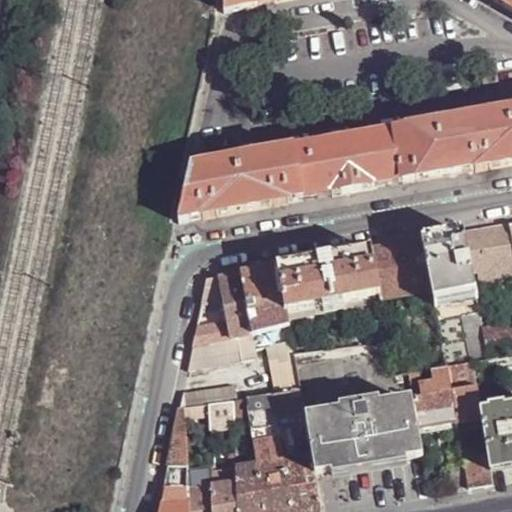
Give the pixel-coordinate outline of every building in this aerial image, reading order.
[(511,0),(224,0),(225,11),(287,0),(492,0),(511,11),(511,0)] [(511,111),(191,170),(181,221),(187,221),(203,218),(289,204),(288,202),(303,200),(303,199),(311,198),(332,194),(332,196),(374,188),(374,186),(403,182),(475,170),(476,171),(511,164),(511,111)] [(511,267),(511,248),(508,228),(463,236),(470,275),(511,267)] [(430,294),(432,305),(474,297),(472,287),(470,275),(463,236),(451,238),(451,241),(421,247),(430,294)] [(421,247),(451,241),(451,238),(421,243),(421,247)] [(421,243),(371,251),(379,297),(380,302),(430,294),(421,247),(421,243)] [(278,269),(286,314),(322,308),(335,305),(379,297),(371,251),(278,269)] [(511,267),(470,275),(472,287),(511,280),(511,267)] [(278,269),(242,276),(245,298),(252,336),(252,337),(288,330),(286,314),(278,269)] [(207,282),(202,305),(225,301),(245,298),(242,276),(207,282)] [(432,305),(435,322),(477,315),(474,297),(432,305)] [(229,325),(231,340),(252,336),(245,298),(225,301),(229,325)] [(335,305),(322,308),(323,314),(336,311),(335,305)] [(435,322),(444,370),(468,366),(486,363),(484,357),(480,330),(477,315),(435,322)] [(511,324),(480,330),(484,357),(511,352),(511,324)] [(197,330),(194,347),(231,340),(229,325),(197,330)] [(194,347),(189,371),(256,359),(252,337),(252,336),(231,340),(194,347)] [(291,345),(266,349),(275,399),(300,396),(295,365),(291,345)] [(305,423),(413,406),(407,376),(392,379),(388,349),(295,365),(300,396),(305,423)] [(444,370),(452,411),(476,406),(468,366),(444,370)] [(413,406),(415,417),(452,411),(444,370),(429,373),(431,385),(418,387),(415,375),(407,376),(413,406)] [(184,395),(181,411),(184,411),(210,408),(227,406),(225,390),(184,395)] [(281,449),(308,446),(305,423),(300,396),(275,399),(272,400),(281,449)] [(257,467),(283,463),(281,449),(272,400),(247,402),(250,419),(257,467)] [(250,419),(247,402),(234,404),(235,405),(235,420),(250,419)] [(211,433),(235,430),(235,420),(235,405),(227,406),(210,408),(210,426),(211,433)] [(329,475),(423,460),(418,432),(416,423),(415,417),(413,406),(305,423),(308,446),(310,459),(314,478),(329,475)] [(476,406),(452,411),(455,426),(455,427),(479,423),(477,412),(476,406)] [(511,406),(477,412),(479,423),(484,450),(489,474),(511,469),(511,406)] [(185,429),(210,426),(210,408),(184,411),(185,429)] [(181,411),(169,468),(188,469),(185,429),(184,411),(181,411)] [(415,417),(416,423),(437,419),(439,428),(455,426),(452,411),(415,417)] [(416,423),(418,432),(439,428),(437,419),(416,423)] [(463,469),(467,493),(491,489),(489,474),(484,450),(461,455),(463,469)] [(291,511),(319,511),(318,502),(314,478),(310,459),(283,463),(291,511)] [(264,511),(291,511),(283,463),(257,467),(264,511)] [(238,511),(264,511),(257,467),(237,471),(237,474),(238,485),(238,511)] [(169,468),(165,490),(188,491),(187,472),(188,469),(169,468)] [(467,493),(463,469),(447,472),(451,496),(467,493)] [(189,492),(213,489),(212,477),(212,471),(187,472),(188,491),(189,492)] [(213,489),(238,485),(237,474),(231,475),(212,477),(213,489)] [(213,511),(238,511),(238,485),(213,489),(213,511)] [(189,511),(213,511),(213,489),(189,492),(189,511)] [(160,511),(189,511),(189,492),(188,491),(165,490),(160,511)]
